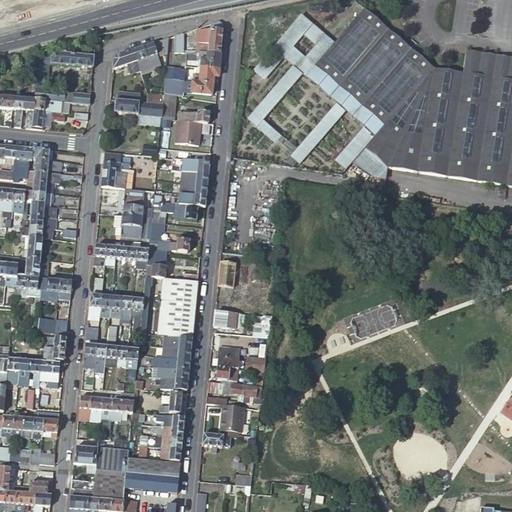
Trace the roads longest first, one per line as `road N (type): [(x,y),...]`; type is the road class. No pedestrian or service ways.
road 1 (residential): [(232,17),(186,511)]
road 2 (residential): [(94,143),(59,511)]
road 3 (residential): [(232,17),(114,43),(102,57),(94,143)]
road 4 (trunk): [(0,45),(167,0)]
